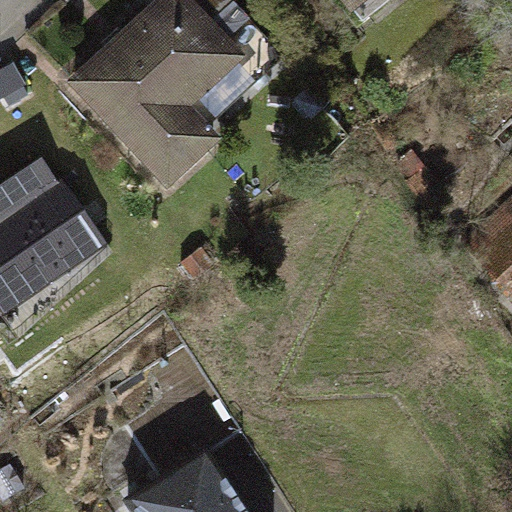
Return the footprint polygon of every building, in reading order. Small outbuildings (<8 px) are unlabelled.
[(205,32),(175,0),(166,0),(73,84),(167,189),(219,143),(189,109),(236,67),(205,32)] [(175,0),(205,32),(240,0),(175,0)] [(372,0),(327,0),(345,22),(372,0)] [(0,299),(10,314),(107,246),(46,159),(0,191),(0,299)] [(511,199),(454,256),(511,316),(511,199)] [(232,511),(194,450),(118,500),(125,511),(232,511)]
